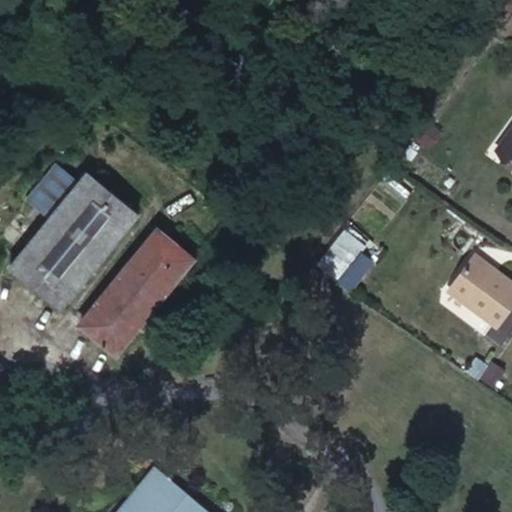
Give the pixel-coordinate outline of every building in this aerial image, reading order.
[(511,137),(500,154),(511,163),(511,137)] [(51,216),(10,266),(60,307),(137,213),(87,172),(78,183),(58,167),(31,199),(51,216)] [(316,261),(334,277),(363,243),(345,228),(316,261)] [(157,229),(80,325),(116,353),(192,258),(157,229)] [(511,291),(472,265),(450,295),(497,328),(511,308),(511,291)] [(212,511),(159,468),(123,511),(212,511)]
